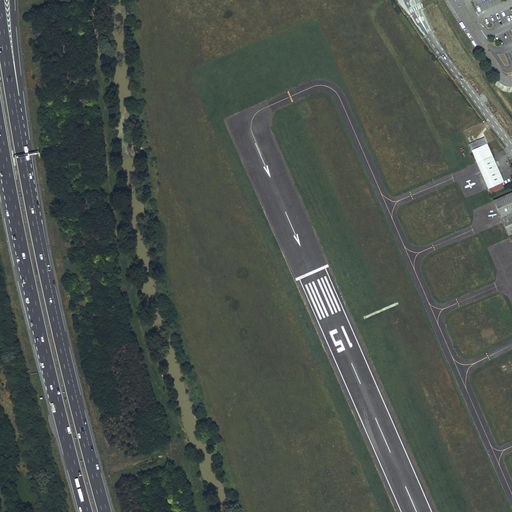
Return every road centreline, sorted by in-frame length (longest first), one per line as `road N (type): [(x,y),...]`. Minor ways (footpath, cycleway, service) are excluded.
road 1 (motorway): [(103,511),(13,108)]
road 2 (motorway): [(5,170),(84,511)]
road 3 (unclassified): [(511,146),(431,39)]
